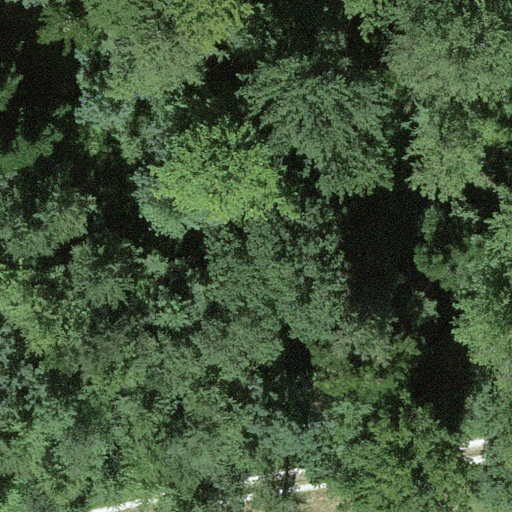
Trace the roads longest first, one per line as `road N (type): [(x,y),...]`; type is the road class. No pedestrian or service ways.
road 1 (track): [(511,131),(0,194)]
road 2 (track): [(123,511),(511,442)]
